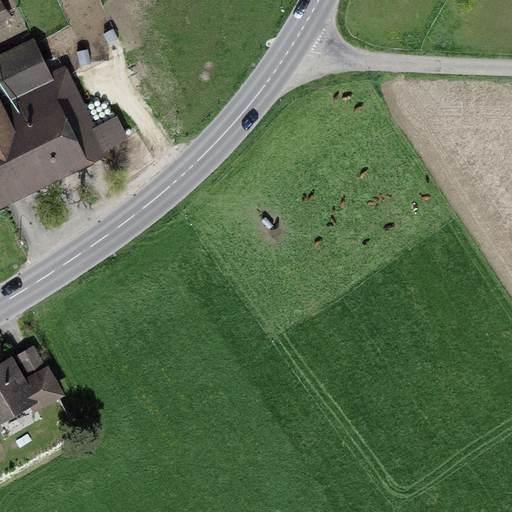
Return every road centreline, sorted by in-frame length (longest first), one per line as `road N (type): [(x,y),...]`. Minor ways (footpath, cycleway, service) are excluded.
road 1 (secondary): [(297,49),(261,100),(181,183),(0,311)]
road 2 (unclassified): [(297,49),(399,67),(511,70)]
